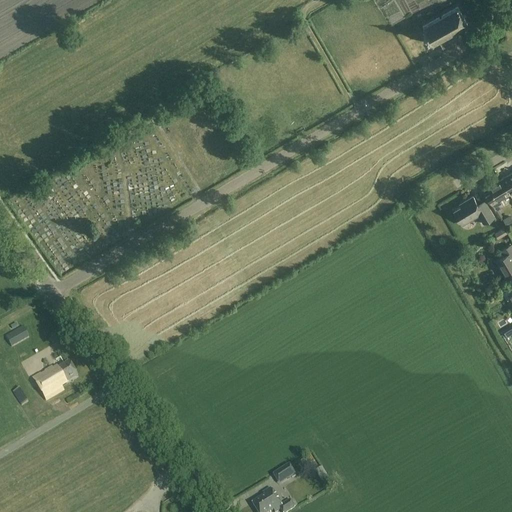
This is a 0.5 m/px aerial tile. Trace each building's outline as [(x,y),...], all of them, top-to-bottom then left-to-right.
[(456,8),(422,28),(425,34),(422,36),(425,40),(428,38),(432,45),(438,41),(442,48),(455,41),(451,33),(466,25),(456,8)] [(113,139),(116,144),(124,139),(121,134),(113,139)] [(511,172),(501,180),(509,194),(511,192),(511,172)] [(509,194),(501,180),(488,187),(491,192),(486,195),(495,211),(504,206),(500,200),(509,194)] [(483,224),(494,217),(484,201),(478,205),(473,196),(459,204),(461,207),(454,211),(462,225),(478,215),(483,224)] [(511,218),(510,215),(503,219),(506,225),(511,221),(511,218)] [(504,228),(494,233),(497,239),(508,233),(504,228)] [(511,258),(511,256),(511,255),(511,246),(511,245),(501,250),(504,256),(496,261),(506,278),(511,273),(511,258)] [(511,300),(511,285),(502,292),(507,300),(511,298),(511,300)] [(12,348),(30,338),(23,327),(6,336),(12,348)] [(61,387),(78,377),(69,362),(61,367),(58,364),(33,379),(46,401),(63,391),(61,387)] [(21,406),(29,402),(20,388),(13,392),(21,406)] [(281,470),(287,480),(295,475),(289,465),(281,470)] [(256,511),(271,511),(273,511),(274,511),(276,511),(280,509),(282,511),(288,511),(295,508),(290,500),(282,505),(271,488),(263,494),(264,496),(252,504),(256,511)]
